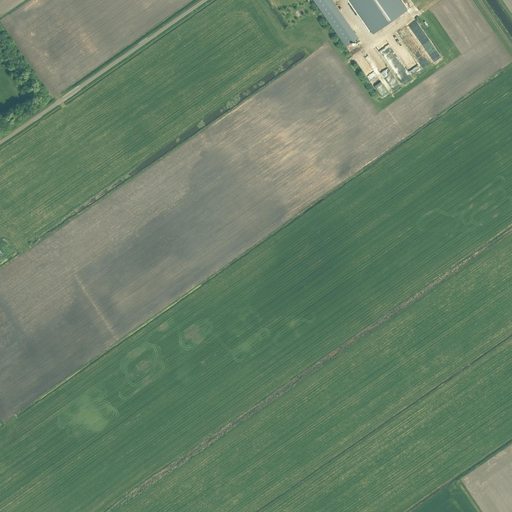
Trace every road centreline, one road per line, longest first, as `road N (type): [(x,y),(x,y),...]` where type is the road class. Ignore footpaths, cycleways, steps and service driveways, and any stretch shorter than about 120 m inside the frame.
road 1 (unclassified): [(0,141),(204,0)]
road 2 (track): [(511,429),(393,511)]
